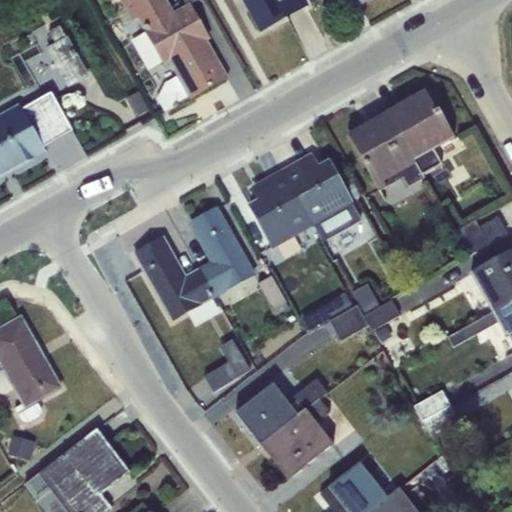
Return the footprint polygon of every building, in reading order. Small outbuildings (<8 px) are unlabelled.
[(125,0),(121,3),(132,23),(137,19),(164,66),(170,63),(177,76),(165,84),(157,99),(165,113),(227,78),(207,42),(211,40),(190,3),(196,0),(125,0)] [(244,0),(261,30),(286,16),(282,8),(297,0),(244,0)] [(304,0),(297,0),(282,8),(286,16),(307,5),(304,0)] [(68,88),(89,76),(68,37),(67,38),(60,26),(49,33),(56,44),(46,49),(68,88)] [(426,91),(386,114),(422,177),(442,165),(434,150),(454,139),(426,91)] [(44,148),(73,131),(51,92),(22,109),(44,148)] [(0,180),(47,154),(46,152),(44,148),(22,109),(19,105),(0,115),(0,180)] [(386,114),(348,136),(380,192),(404,178),(409,187),(423,179),(422,177),(386,114)] [(312,156),(281,173),(312,227),(352,205),(329,163),(319,169),(312,156)] [(261,201),(250,207),(274,249),(312,227),(281,173),(254,189),(261,201)] [(362,222),(352,205),(312,227),(322,245),(362,222)] [(212,262),(198,269),(215,299),(254,276),(217,210),(191,224),(212,262)] [(479,229),(487,245),(506,234),(498,218),(479,229)] [(479,229),(475,222),(457,232),(470,254),(487,245),(479,229)] [(172,320),(215,299),(198,269),(185,277),(164,239),(135,255),(172,320)] [(511,301),(511,250),(470,274),(492,313),(511,301)] [(272,277),(258,285),(273,312),(286,304),(272,277)] [(353,293),(365,315),(380,307),(368,285),(353,293)] [(329,321),(353,308),(345,294),(302,319),(309,331),(329,321)] [(365,315),(362,317),(368,328),(371,332),(374,330),(382,344),(393,338),(385,324),(400,316),(392,300),(380,307),(365,315)] [(507,335),(511,344),(511,301),(492,313),(448,338),(454,348),(498,324),(505,337),(507,335)] [(368,328),(362,317),(357,307),(353,308),(329,321),(341,343),(368,328)] [(60,388),(21,318),(0,329),(0,394),(6,396),(14,391),(22,405),(15,409),(23,423),(30,425),(41,419),(44,412),(38,401),(60,388)] [(219,348),(229,363),(241,355),(232,340),(219,348)] [(241,355),(229,363),(238,378),(250,371),(241,355)] [(238,378),(229,363),(204,377),(214,393),(238,378)] [(287,403),(273,385),(236,414),(260,446),(319,399),(327,393),(317,380),(287,403)] [(413,408),(422,423),(451,407),(443,391),(413,408)] [(287,480),(288,482),(335,447),(317,423),(330,413),(319,399),(260,446),(262,448),(263,447),(288,479),(287,480)] [(451,407),(422,423),(431,440),(461,423),(451,407)] [(131,473),(97,430),(38,475),(67,511),(108,511),(113,509),(101,496),(131,473)] [(14,436),(9,455),(31,461),(36,442),(14,436)] [(333,511),(371,511),(388,499),(360,464),(320,495),(333,511)] [(472,470),(458,478),(466,492),(480,483),(472,470)] [(388,499),(371,511),(415,511),(399,491),(388,499)]
